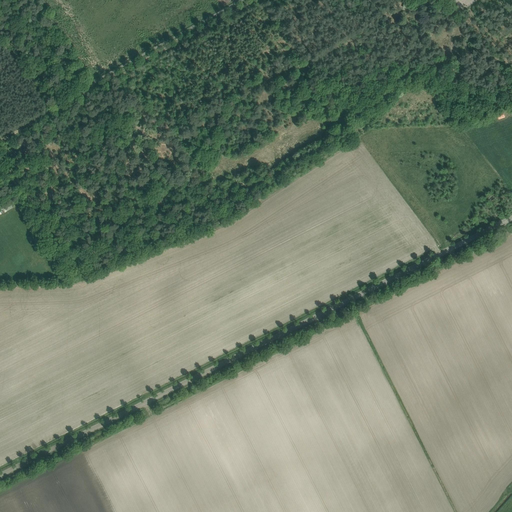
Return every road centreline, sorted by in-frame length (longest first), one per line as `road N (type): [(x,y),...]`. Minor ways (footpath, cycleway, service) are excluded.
road 1 (unclassified): [(0,475),(511,217)]
road 2 (track): [(257,0),(340,116),(223,202),(125,71)]
road 3 (track): [(0,141),(252,0)]
